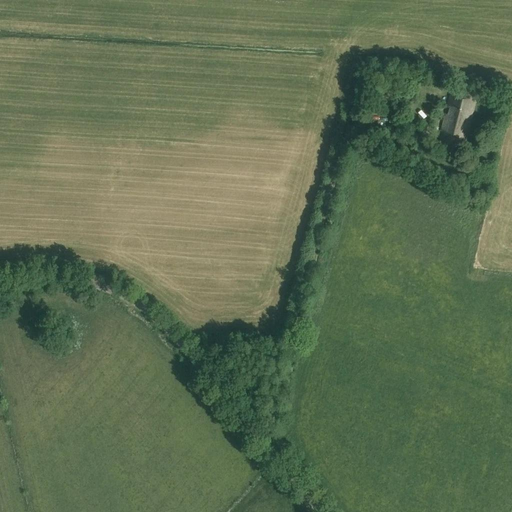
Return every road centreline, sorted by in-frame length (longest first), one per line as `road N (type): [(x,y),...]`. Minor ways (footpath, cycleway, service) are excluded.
road 1 (unclassified): [(320,511),(155,316),(88,282),(0,284)]
road 2 (track): [(259,437),(354,113),(398,96)]
